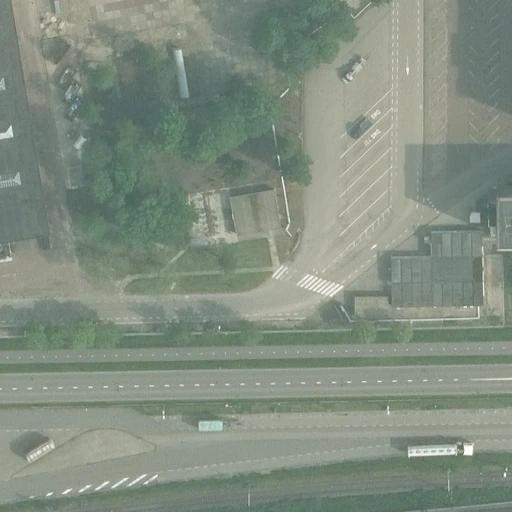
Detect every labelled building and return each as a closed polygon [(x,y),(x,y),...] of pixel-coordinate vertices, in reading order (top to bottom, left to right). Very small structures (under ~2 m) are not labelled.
[(0,0),(0,238),(47,231),(50,231),(11,0),(0,0)] [(511,183),(496,183),(496,235),(511,235),(511,183)] [(231,196),(238,233),(278,225),(271,188),(231,196)] [(431,254),(393,254),(392,305),(483,305),(483,229),(432,229),(431,254)] [(354,317),(387,318),(388,299),(354,298),(354,317)] [(411,511),(511,502),(511,500),(391,511),(411,511)]
